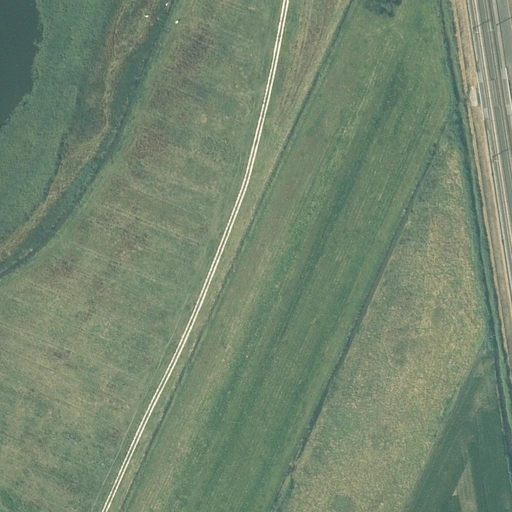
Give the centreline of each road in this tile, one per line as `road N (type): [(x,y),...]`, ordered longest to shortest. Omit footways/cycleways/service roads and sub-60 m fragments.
road 1 (track): [(285,0),(243,187),(103,511)]
road 2 (track): [(511,353),(474,106)]
